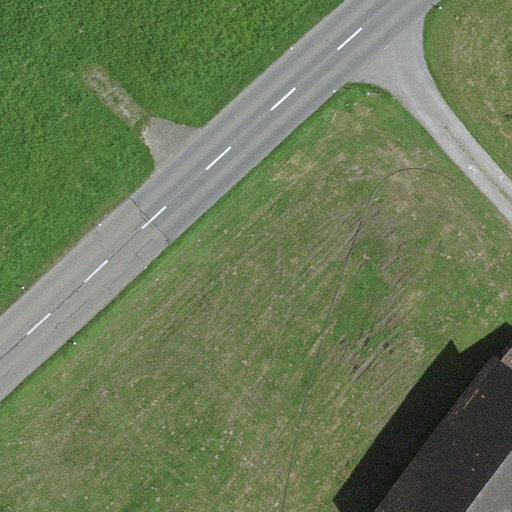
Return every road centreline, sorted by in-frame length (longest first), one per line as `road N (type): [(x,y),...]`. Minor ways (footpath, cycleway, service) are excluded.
road 1 (tertiary): [(0,352),(193,171),(394,0)]
road 2 (track): [(369,20),(511,205)]
